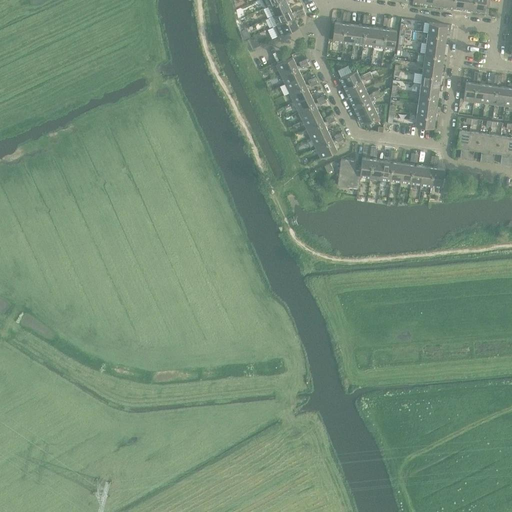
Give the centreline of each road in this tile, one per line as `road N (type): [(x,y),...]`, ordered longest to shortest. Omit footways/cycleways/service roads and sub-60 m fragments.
road 1 (residential): [(325,3),(319,57),(357,134),(442,146)]
road 2 (residential): [(325,3),(463,23)]
road 3 (residential): [(442,146),(463,23)]
